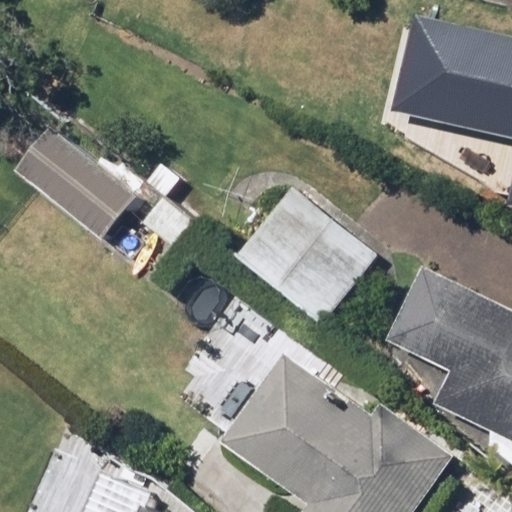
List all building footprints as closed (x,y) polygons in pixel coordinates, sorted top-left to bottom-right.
[(511,47),(434,30),(412,127),(511,149),(511,47)] [(67,141),(32,184),(118,251),(152,208),(67,141)] [(295,187),(232,261),(318,335),(382,260),(295,187)] [(511,312),(430,273),(391,353),(453,384),(439,413),(496,441),(488,454),(511,472),(511,312)] [(423,511),(455,467),(383,415),(366,439),(330,413),(339,401),(288,364),(225,451),(309,511),(423,511)]
